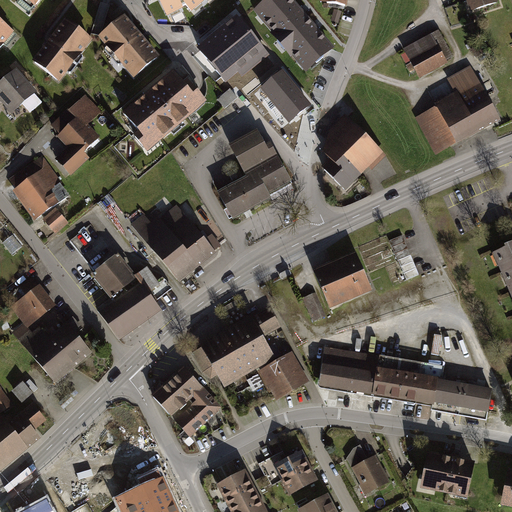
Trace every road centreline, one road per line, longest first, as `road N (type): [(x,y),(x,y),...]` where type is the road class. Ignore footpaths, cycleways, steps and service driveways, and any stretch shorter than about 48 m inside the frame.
road 1 (secondary): [(132,367),(218,291),(332,228)]
road 2 (residential): [(368,0),(313,170),(332,228)]
road 3 (residential): [(0,198),(132,367)]
road 4 (unknown): [(40,250),(98,208),(197,307)]
road 5 (residential): [(304,414),(511,442)]
road 6 (secondary): [(332,228),(511,150)]
road 7 (secondary): [(0,491),(126,374)]
road 8 (unknown): [(496,438),(497,387),(452,296)]
road 9 (residential): [(181,470),(304,414)]
road 10 (unknown): [(452,296),(356,329),(344,327),(337,312)]
